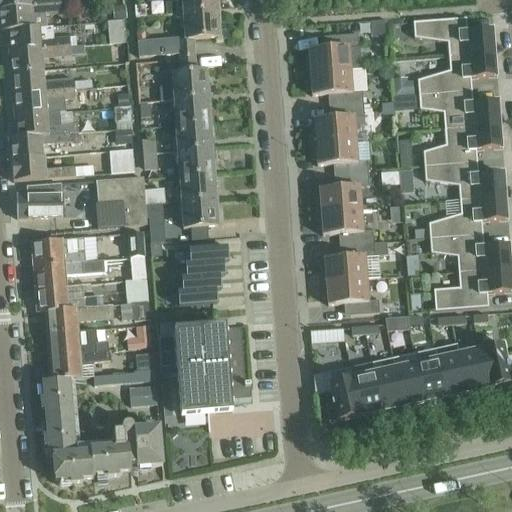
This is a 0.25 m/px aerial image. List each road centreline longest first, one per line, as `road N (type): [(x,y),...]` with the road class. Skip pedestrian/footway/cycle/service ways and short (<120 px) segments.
road 1 (residential): [(298,487),(261,0)]
road 2 (residential): [(511,440),(298,487)]
road 3 (tertiary): [(315,511),(511,468)]
road 4 (residential): [(16,511),(0,317)]
